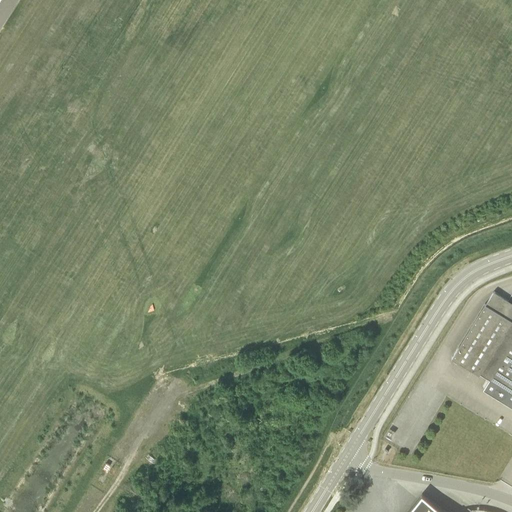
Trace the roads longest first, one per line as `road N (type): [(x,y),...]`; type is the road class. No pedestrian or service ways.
road 1 (tertiary): [(346,456),(457,284),(511,256)]
road 2 (residential): [(511,501),(346,456)]
